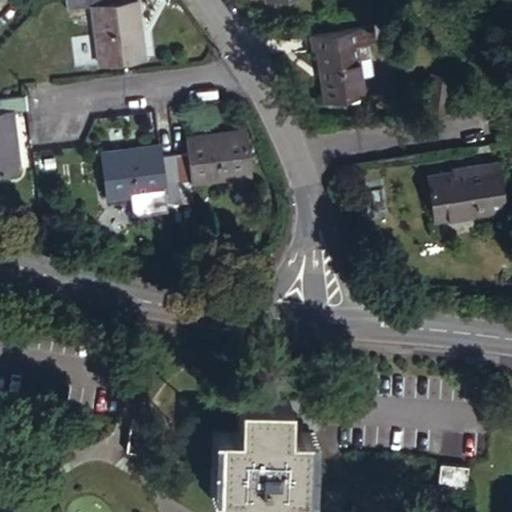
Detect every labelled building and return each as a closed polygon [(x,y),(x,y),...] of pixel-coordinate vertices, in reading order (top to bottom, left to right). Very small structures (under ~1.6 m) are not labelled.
[(114,0),(65,0),(67,6),(92,3),(100,62),(145,57),(138,0),(120,0),(115,1),(114,0)] [(355,44),(369,42),(373,41),(371,25),(313,33),(315,50),(318,49),(326,98),(346,95),(349,100),(354,99),(356,93),(363,92),(361,75),(355,44)] [(373,73),(369,42),(355,44),(361,75),(373,73)] [(433,66),(432,72),(451,75),(451,68),(433,66)] [(432,72),(429,102),(447,104),(451,75),(432,72)] [(27,107),(25,93),(0,96),(0,170),(21,168),(13,108),(27,107)] [(175,152),(181,200),(195,199),(193,179),(250,173),(245,128),(188,134),(189,151),(175,152)] [(167,202),(181,200),(175,152),(161,154),(160,144),(102,151),(106,194),(165,188),(167,202)] [(452,170),(427,174),(435,217),(504,207),(497,160),(465,165),(466,172),(453,174),(452,170)] [(466,172),(465,165),(452,166),(452,170),(453,174),(466,172)] [(329,419),(278,418),(278,448),(259,448),(256,509),(275,510),(275,511),(327,511),(345,511),(347,451),(329,450),(319,450),(319,432),(329,432),(329,419)] [(329,450),(329,432),(319,432),(319,450),(329,450)]
